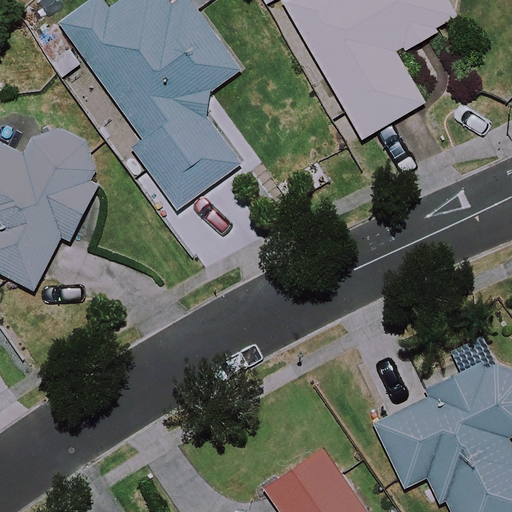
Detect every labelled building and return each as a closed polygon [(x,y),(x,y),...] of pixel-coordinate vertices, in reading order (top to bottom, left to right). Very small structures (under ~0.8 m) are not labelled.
[(183,0),(176,6),(171,0),(127,0),(111,12),(102,0),(100,0),(64,25),(146,141),(137,147),(181,210),(249,162),(204,98),(241,72),(190,0),(183,0)] [(285,0),(286,0),(364,139),(426,104),(398,54),(459,20),(448,0),(285,0)] [(0,270),(39,292),(76,227),(92,197),(98,187),(91,183),(93,181),(94,175),(95,168),(95,162),(94,156),(91,150),(88,144),(84,140),(79,136),(73,133),(67,131),(60,130),(54,130),(48,132),(42,134),(37,138),(32,142),(28,147),(25,153),(23,159),(0,145),(0,270)] [(511,435),(511,359),(508,352),(377,429),(413,489),(432,477),(453,511),(511,511),(511,452),(505,440),(511,435)] [(367,511),(328,452),(270,490),(285,511),(367,511)]
